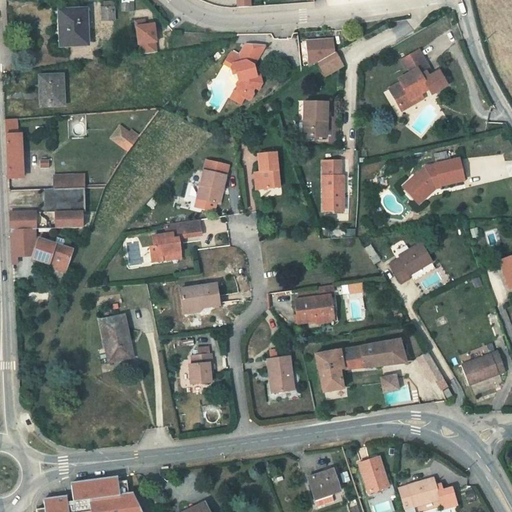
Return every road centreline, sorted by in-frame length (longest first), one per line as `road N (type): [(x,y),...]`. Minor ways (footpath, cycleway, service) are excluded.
road 1 (residential): [(421,0),(218,24),(173,0)]
road 2 (residential): [(247,443),(235,347),(258,289),(247,223)]
road 3 (tertiary): [(247,443),(392,422),(451,436)]
road 4 (tertiary): [(61,465),(247,443)]
road 5 (residential): [(461,0),(511,118)]
